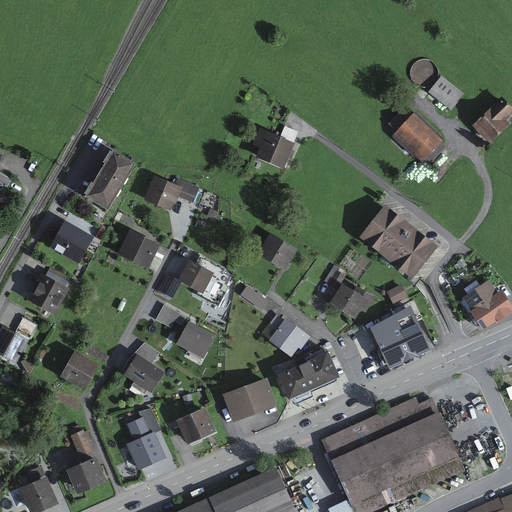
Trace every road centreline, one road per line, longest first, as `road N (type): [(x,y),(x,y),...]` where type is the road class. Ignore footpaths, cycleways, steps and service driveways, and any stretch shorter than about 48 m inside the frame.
road 1 (residential): [(468,351),(435,281),(454,242),(298,121)]
road 2 (residential): [(125,506),(87,407),(176,243)]
road 3 (primary): [(125,506),(362,402)]
road 4 (track): [(454,248),(487,204),(488,184),(470,145),(437,117)]
road 5 (residential): [(362,402),(332,337),(288,306)]
